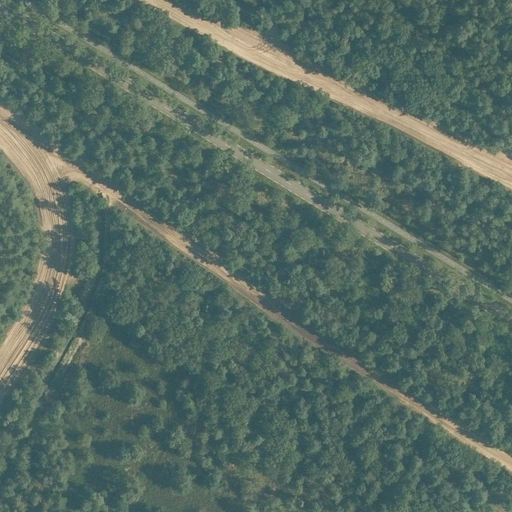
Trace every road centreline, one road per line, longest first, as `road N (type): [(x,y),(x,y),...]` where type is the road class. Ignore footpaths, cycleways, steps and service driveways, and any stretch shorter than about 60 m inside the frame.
road 1 (tertiary): [(511,315),(0,2)]
road 2 (unknown): [(511,462),(104,190)]
road 3 (track): [(511,172),(167,0)]
road 4 (track): [(0,375),(46,308),(54,247),(50,176),(0,124)]
